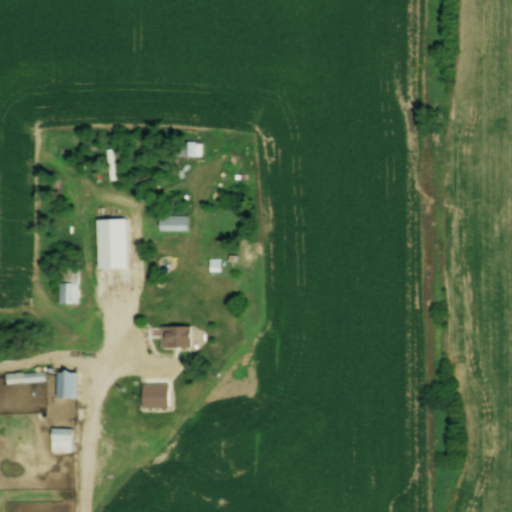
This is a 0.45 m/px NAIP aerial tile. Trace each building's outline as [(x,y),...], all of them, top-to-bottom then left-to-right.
[(200,142),(174,142),(174,158),(200,158),(200,142)] [(113,181),(94,181),(94,207),(113,207),(113,181)] [(156,232),(186,232),(186,216),(156,216),(156,232)] [(57,304),(77,304),(77,269),(57,269),(57,304)] [(129,278),(106,278),(106,290),(129,290),(129,278)] [(158,349),(191,349),(191,326),(158,326),(158,349)] [(54,398),(76,398),(76,372),(54,372),(54,398)] [(166,403),(166,385),(149,385),(149,403),(166,403)] [(70,429),(48,429),(48,453),(70,453),(70,429)]
